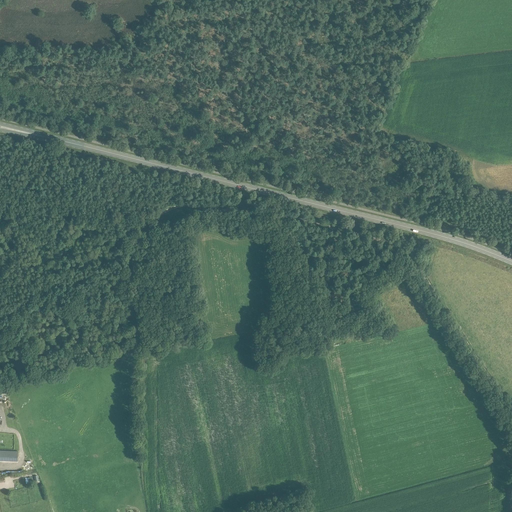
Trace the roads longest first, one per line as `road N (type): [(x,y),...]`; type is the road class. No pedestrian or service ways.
road 1 (track): [(0,315),(172,206),(255,206),(359,232),(412,255),(511,402)]
road 2 (primary): [(511,261),(440,235),(56,140)]
